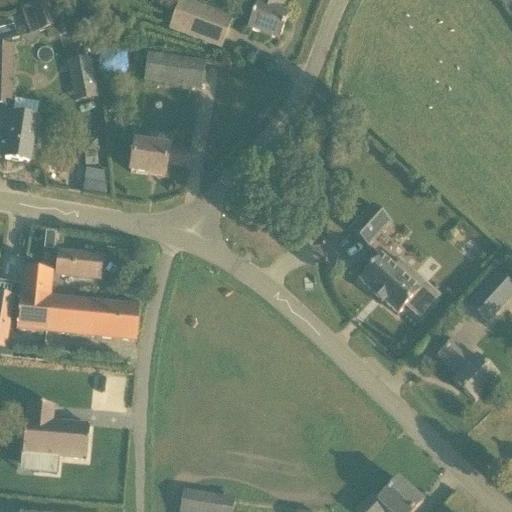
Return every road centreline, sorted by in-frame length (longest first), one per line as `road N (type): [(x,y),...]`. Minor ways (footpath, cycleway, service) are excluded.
road 1 (unclassified): [(179,233),(282,306),(511,507)]
road 2 (unclassified): [(179,233),(294,86),(333,0)]
road 3 (unclassified): [(0,195),(179,233)]
